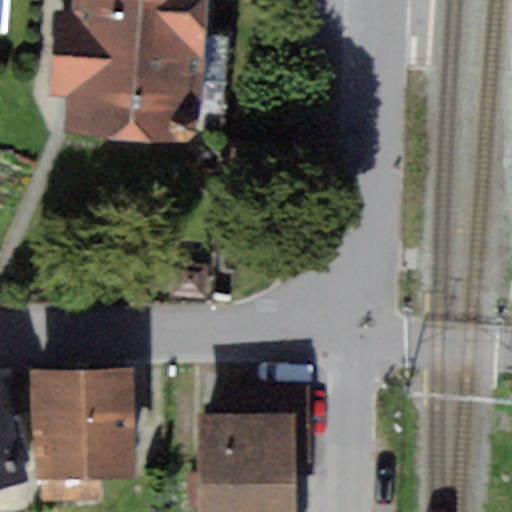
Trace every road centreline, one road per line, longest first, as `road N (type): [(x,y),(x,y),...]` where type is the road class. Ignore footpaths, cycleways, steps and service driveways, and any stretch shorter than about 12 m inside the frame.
road 1 (residential): [(0,335),(74,329),(355,343)]
road 2 (residential): [(355,343),(377,0)]
road 3 (residential): [(350,511),(355,343)]
road 4 (residential): [(355,343),(511,350)]
